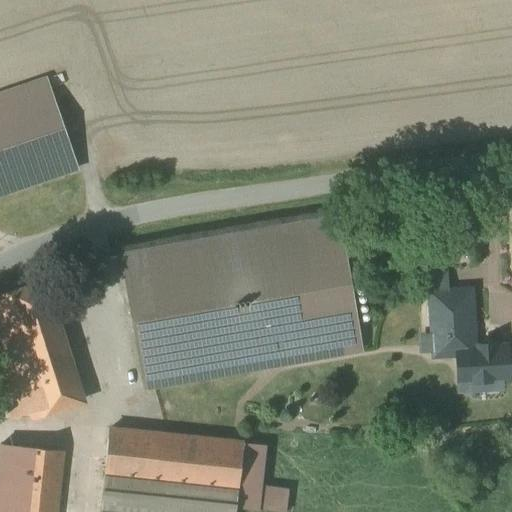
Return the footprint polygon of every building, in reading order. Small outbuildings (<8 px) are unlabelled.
[(48,76),(0,92),(0,200),(82,172),(48,76)] [(339,217),(121,256),(144,388),(362,350),(339,217)] [(44,283),(10,294),(37,380),(21,385),(32,417),(82,401),(44,283)] [(472,288),(427,291),(431,359),(454,358),(456,395),(504,392),(503,385),(511,384),(509,343),(475,345),(472,288)] [(243,443),(109,429),(105,476),(230,488),(228,499),(235,500),(242,450),(243,443)] [(55,511),(62,451),(1,444),(0,456),(0,511),(55,511)] [(318,452),(279,448),(278,454),(242,450),(235,500),(236,500),(274,504),(275,496),(286,498),(285,506),(300,508),(301,499),(313,501),(318,452)] [(230,488),(105,476),(102,507),(147,511),(234,511),(236,500),(235,500),(228,499),(230,488)] [(446,511),(447,499),(411,496),(409,511),(446,511)]
